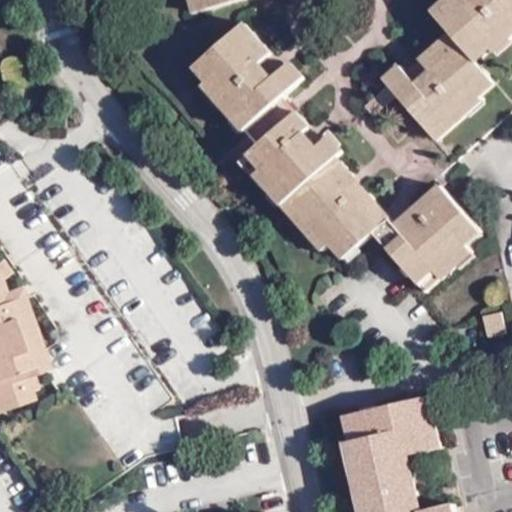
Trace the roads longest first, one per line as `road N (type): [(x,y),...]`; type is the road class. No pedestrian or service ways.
road 1 (residential): [(297,459),(254,293),(73,37),(65,0)]
road 2 (residential): [(297,459),(142,511)]
